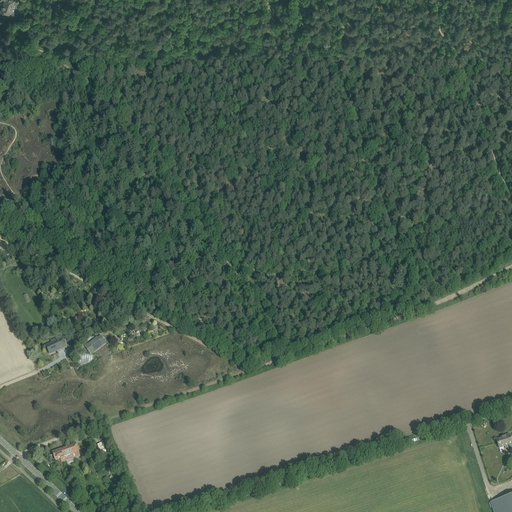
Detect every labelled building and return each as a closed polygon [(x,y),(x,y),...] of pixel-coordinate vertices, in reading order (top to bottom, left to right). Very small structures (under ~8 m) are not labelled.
[(5,0),(1,12),(7,14),(11,15),(11,16),(12,16),(12,17),(13,17),(13,16),(14,16),(15,15),(15,14),(14,13),(14,12),(15,12),(16,9),(13,8),(15,0),(5,0)] [(86,347),(86,348),(86,347),(91,354),(108,341),(103,335),(102,336),(101,335),(98,338),(86,347)] [(47,346),(50,354),(69,345),(66,338),(62,339),(61,337),(52,342),(53,344),(47,346)] [(496,440),(499,449),(511,444),(511,439),(511,440),(509,434),(501,437),(501,439),(496,440)] [(76,444),(64,449),(68,460),(80,456),(76,444)] [(68,460),(64,449),(52,453),(55,461),(60,459),(62,463),(68,460)] [(511,511),(511,495),(490,503),(493,511),(511,511)]
